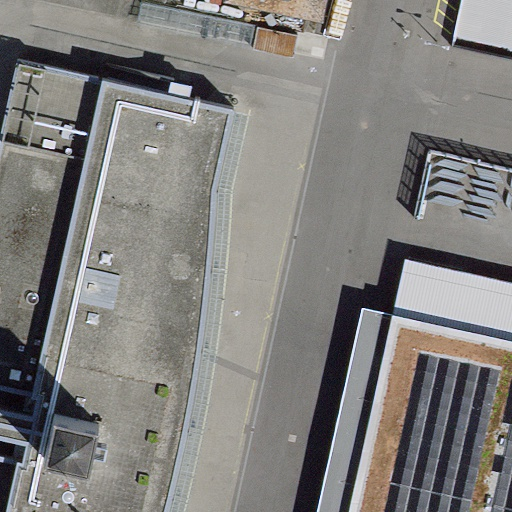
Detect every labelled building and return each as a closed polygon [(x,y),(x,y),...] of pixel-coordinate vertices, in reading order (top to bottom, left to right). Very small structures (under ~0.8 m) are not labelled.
[(237,0),(316,17),(319,0),(237,0)] [(511,0),(461,0),(455,27),(511,39),(511,0)] [(225,105),(16,60),(0,134),(0,379),(38,388),(32,415),(0,408),(0,431),(25,437),(20,461),(0,456),(0,511),(160,511),(175,456),(199,330),(207,191),(225,105)] [(511,345),(511,285),(407,262),(394,320),(511,345)] [(351,511),(394,320),(362,312),(317,511),(351,511)] [(511,511),(511,345),(394,320),(351,511),(511,511)]
